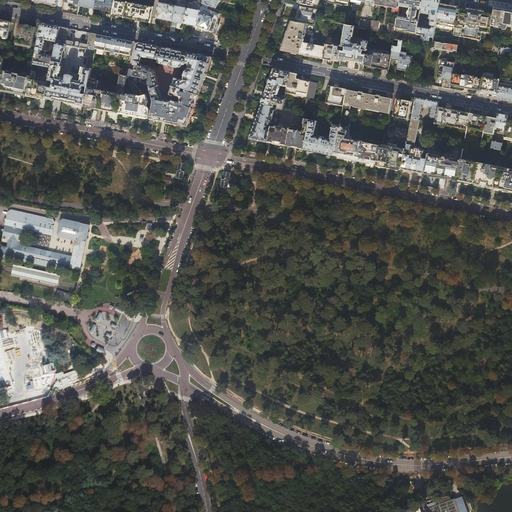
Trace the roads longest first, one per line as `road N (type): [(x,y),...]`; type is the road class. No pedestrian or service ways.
road 1 (secondary): [(511,215),(210,156)]
road 2 (residential): [(511,108),(245,55)]
road 3 (tertiary): [(258,422),(320,448),(391,464),(511,456)]
road 4 (residential): [(245,55),(0,7)]
road 5 (secondary): [(210,156),(0,114)]
